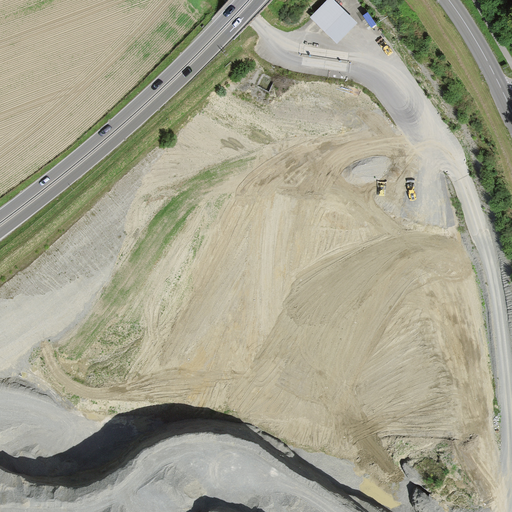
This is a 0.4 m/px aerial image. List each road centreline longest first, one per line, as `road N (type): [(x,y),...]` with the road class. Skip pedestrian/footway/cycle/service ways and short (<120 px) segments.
road 1 (track): [(418,511),(316,417),(241,382),(170,330),(143,291),(155,256),(190,227),(204,226),(302,271),(371,333)]
road 2 (track): [(375,63),(418,99),(475,214),(502,330),(511,456)]
road 3 (primary): [(0,232),(178,84),(259,0)]
road 4 (primary): [(240,0),(96,140),(0,215)]
road 5 (tertiary): [(448,0),(511,119)]
